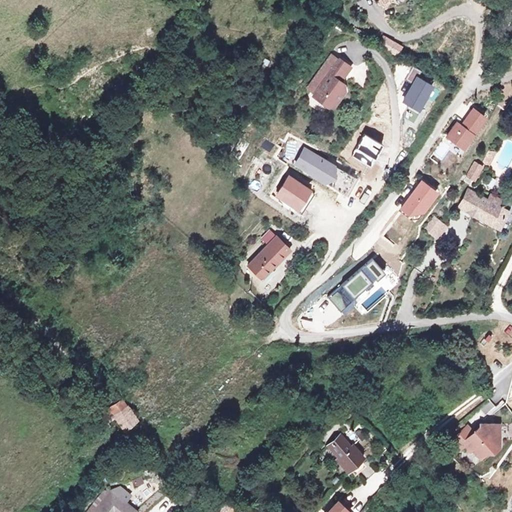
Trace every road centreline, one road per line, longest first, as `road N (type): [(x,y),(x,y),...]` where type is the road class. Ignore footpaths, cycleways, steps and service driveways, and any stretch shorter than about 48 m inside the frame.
road 1 (residential): [(511,73),(455,101),(390,200),(291,305),(288,329),(307,336)]
road 2 (residential): [(511,318),(307,336)]
road 3 (unknown): [(403,326),(418,262),(455,213)]
